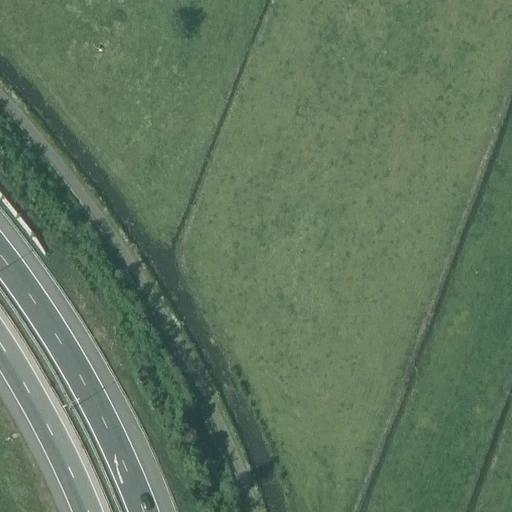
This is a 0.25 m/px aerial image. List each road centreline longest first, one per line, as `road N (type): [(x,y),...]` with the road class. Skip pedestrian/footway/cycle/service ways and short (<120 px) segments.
road 1 (motorway): [(143,511),(92,395),(0,256)]
road 2 (motorway): [(0,347),(87,511)]
